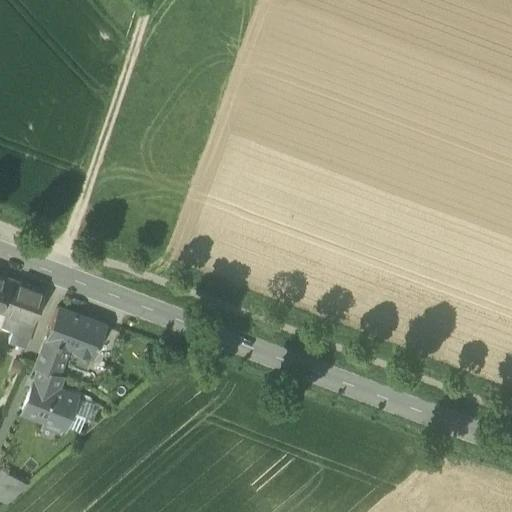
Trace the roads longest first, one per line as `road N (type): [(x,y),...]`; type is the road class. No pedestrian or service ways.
road 1 (tertiary): [(511,446),(0,251)]
road 2 (track): [(146,0),(56,274)]
